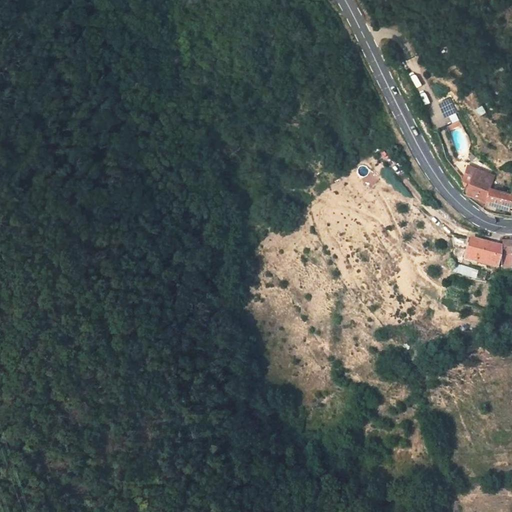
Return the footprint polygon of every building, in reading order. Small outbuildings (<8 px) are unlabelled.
[(478,116),(485,112),(481,105),(474,109),(478,116)] [(485,199),(490,184),(493,177),(471,172),(464,192),(485,199)] [(511,192),(490,184),(485,199),(511,208),(511,192)] [(497,263),(500,243),(490,242),(476,239),(475,246),(469,245),(467,257),(493,266),(492,269),(496,271),(497,263)] [(500,243),(497,263),(506,266),(508,254),(511,255),(511,252),(511,241),(501,239),(500,243)] [(475,280),(478,271),(459,264),(455,273),(475,280)]
